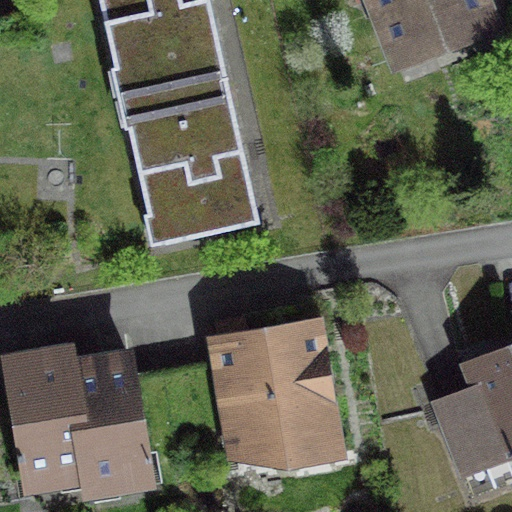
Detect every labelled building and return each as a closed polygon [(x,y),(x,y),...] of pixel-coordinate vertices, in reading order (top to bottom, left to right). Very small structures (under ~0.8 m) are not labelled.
[(101,0),(122,96),(241,70),(225,0),(101,0)] [(498,0),(389,0),(410,54),(505,18),(498,0)] [(274,222),(241,70),(122,96),(156,248),(274,222)] [(331,317),(219,336),(243,473),(355,454),(331,317)] [(479,380),(430,400),(465,485),(511,465),(511,345),(471,362),(479,380)] [(78,351),(0,363),(0,368),(24,511),(80,503),(71,441),(92,437),(79,369),(78,351)] [(71,441),(85,511),(108,511),(162,501),(134,358),(79,369),(92,437),(71,441)]
